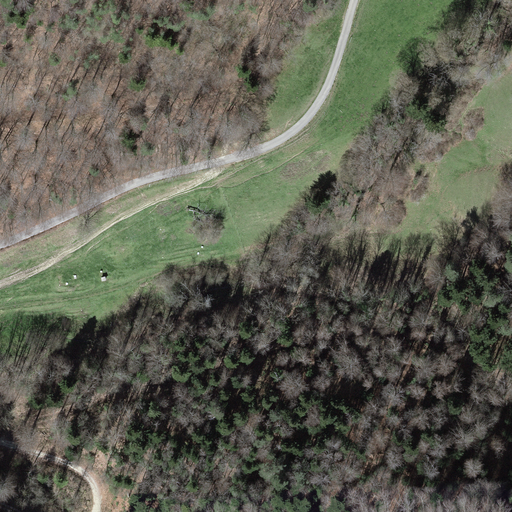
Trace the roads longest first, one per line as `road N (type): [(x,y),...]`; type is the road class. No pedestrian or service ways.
road 1 (track): [(0,444),(130,386),(347,331),(399,331),(444,343),(511,384)]
road 2 (track): [(353,0),(324,91),(284,137),(148,180),(0,244)]
road 3 (track): [(0,114),(114,109),(249,75)]
road 4 (track): [(0,444),(81,467),(96,486),(96,511)]
